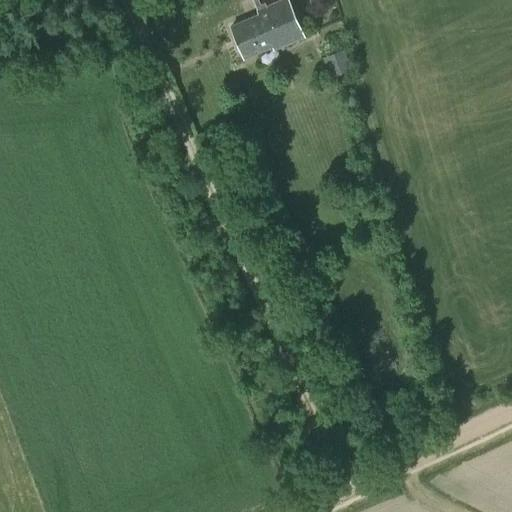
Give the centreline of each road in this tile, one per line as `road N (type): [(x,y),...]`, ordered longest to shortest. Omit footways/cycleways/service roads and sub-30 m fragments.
road 1 (track): [(343,487),(125,0)]
road 2 (track): [(343,487),(511,409)]
